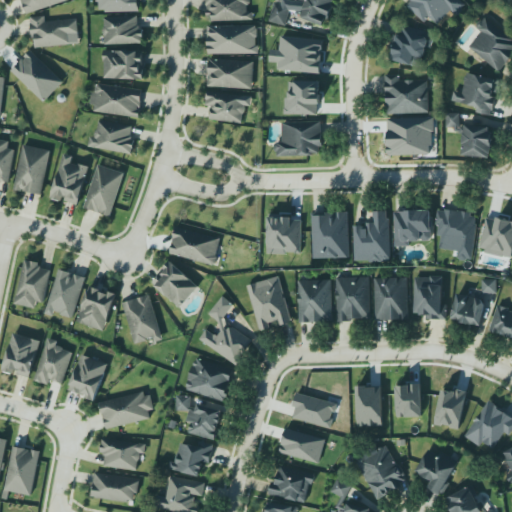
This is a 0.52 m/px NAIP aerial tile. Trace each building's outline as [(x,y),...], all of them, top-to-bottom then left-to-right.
[(21,0),(69,0),(27,15),(21,0)] [(96,0),(139,0),(139,6),(140,7),(140,9),(140,11),(105,12),(105,10),(99,10),(99,2),(97,2),(96,0)] [(207,0),(251,0),(251,3),(250,5),(248,5),(248,12),(254,12),(255,20),(213,21),(213,16),(208,16),(207,0)] [(275,0),(269,21),(286,26),(289,14),(328,25),(334,0),(299,0),(299,2),(291,0),(275,0)] [(407,6),(411,1),(410,0),(459,0),(465,5),(462,7),(462,11),(459,15),(455,15),(450,11),(438,25),(429,16),(424,22),(407,6)] [(104,15),(137,15),(137,24),(141,24),(141,31),(145,31),(145,44),(104,45),(104,15)] [(31,17),(46,16),(46,22),(78,19),(80,43),(36,48),(35,43),(36,43),(36,39),(35,36),(32,37),(32,30),(31,23),(31,17)] [(499,71),(511,55),(511,42),(511,40),(486,18),(483,21),(481,21),(479,21),(477,25),(477,28),(478,29),(481,32),(469,46),(499,71)] [(389,59),(414,67),(417,56),(423,58),(426,47),(430,47),(435,32),(400,21),(389,59)] [(258,26),(209,26),(209,55),(259,54),(258,26)] [(280,71),(322,73),(324,39),(281,38),(280,71)] [(12,71),(31,50),(64,82),(44,103),(12,71)] [(144,52),(106,50),(105,79),(143,80),(144,52)] [(210,58),(208,87),(255,90),(257,61),(210,58)] [(499,81),(496,93),(493,92),(492,96),(496,97),(493,111),(491,110),(490,115),(477,112),(478,107),(452,101),(454,92),(463,94),(465,83),(464,81),(465,77),(467,76),(467,73),(499,81)] [(384,75),(400,75),(400,81),(428,80),(429,114),(386,116),(384,75)] [(320,81),(288,81),(288,115),(320,115),(320,81)] [(99,84),(96,86),(96,92),(96,93),(92,93),(91,105),(96,105),(95,112),(140,118),(141,110),(139,109),(139,108),(141,108),(143,90),(99,84)] [(208,91),(246,96),(245,105),(246,106),(246,109),(245,113),(244,115),(242,124),(210,119),(212,106),(206,105),(208,91)] [(460,113),(447,114),(447,128),(460,127),(460,113)] [(433,117),(388,117),(387,152),(391,152),(391,154),(430,153),(430,145),(433,145),(432,130),(434,130),(433,117)] [(100,120),(133,127),(131,137),(132,137),(132,140),(135,141),(132,154),(89,147),(90,137),(95,138),(95,135),(96,133),(97,130),(99,129),(100,120)] [(282,123),(320,122),(321,145),(319,145),(319,153),(312,153),(312,156),(277,156),(277,152),(274,151),(274,145),(277,142),(283,142),(282,123)] [(463,157),(491,158),(492,127),(465,126),(463,157)] [(0,180),(10,182),(14,150),(9,149),(10,141),(0,139),(0,180)] [(14,190),(42,195),(50,151),(23,145),(14,190)] [(89,167),(78,205),(65,201),(66,198),(63,197),(62,201),(51,198),(64,153),(74,156),(72,163),(89,167)] [(98,165),(125,173),(111,217),(103,214),(103,212),(102,211),(102,214),(84,208),(98,165)] [(352,226),(361,225),(361,230),(367,230),(367,222),(374,222),(374,210),(388,209),(390,260),(354,261),(352,226)] [(476,225),(472,259),(468,258),(465,260),(461,260),(459,257),(460,251),(441,248),(443,236),(438,235),(440,224),(437,224),(439,211),(446,212),(446,209),(471,213),(471,217),(475,217),(474,225),(476,225)] [(394,212),(396,246),(412,245),(412,242),(431,241),(430,211),(394,212)] [(485,216),(479,245),(487,247),(486,252),(511,257),(511,217),(505,211),(485,216)] [(313,259),(350,258),(349,212),(334,212),(334,213),(312,213),(313,259)] [(303,219),(270,218),(268,253),(302,254),(303,219)] [(176,226),(221,239),(216,256),(218,258),(216,264),(214,265),(171,254),(176,231),(175,231),(176,226)] [(152,281),(171,260),(199,286),(180,306),(152,281)] [(25,261),(31,262),(31,261),(39,263),(39,266),(42,267),(42,268),(51,270),(44,303),(37,302),(36,309),(15,304),(25,261)] [(60,269),(86,278),(73,318),(71,318),(61,315),(61,313),(55,311),(53,316),(45,314),(60,269)] [(269,323),(278,321),(279,326),(292,322),(285,298),(284,298),(283,294),(284,294),(279,276),(248,286),(260,330),(261,329),(262,331),(271,329),(269,323)] [(415,277),(430,277),(430,276),(443,276),(442,304),(447,305),(447,319),(427,319),(428,316),(420,316),(420,313),(414,313),(415,277)] [(336,278),(369,277),(371,318),(350,319),(350,321),(337,321),(336,278)] [(374,278),(408,277),(409,320),(375,320),(374,278)] [(298,281),(331,280),(332,321),(300,323),(298,281)] [(497,294),(497,280),(482,280),(483,294),(497,294)] [(90,286),(106,292),(107,290),(118,294),(104,332),(77,322),(90,286)] [(123,303),(129,302),(135,300),(150,295),(163,340),(155,342),(154,337),(147,339),(148,340),(135,344),(123,303)] [(253,342),(222,322),(234,304),(222,296),(209,316),(225,326),(217,337),(207,330),(200,340),(237,365),(253,342)] [(453,322),(483,324),(485,299),(455,296),(453,322)] [(511,338),(511,339),(506,337),(506,336),(500,334),(490,331),(498,305),(510,309),(509,311),(511,312),(511,338)] [(14,333),(41,341),(32,373),(31,373),(30,378),(17,374),(18,371),(14,370),(13,375),(8,373),(3,371),(14,333)] [(72,353),(62,384),(50,380),(49,385),(35,380),(49,338),(58,342),(57,347),(60,346),(63,348),(64,350),(72,353)] [(68,390),(82,353),(110,364),(95,403),(78,395),(68,390)] [(197,358),(234,370),(232,376),(229,384),(230,384),(228,391),(230,391),(229,395),(228,398),(226,397),(225,400),(224,402),(216,399),(212,398),(208,397),(203,395),(199,394),(197,393),(187,389),(188,384),(189,380),(188,380),(191,373),(193,366),(195,363),(197,358)] [(382,425),(360,427),(357,384),(362,382),(368,383),(369,386),(382,386),(382,425)] [(397,384),(419,382),(419,388),(417,389),(417,391),(422,391),(423,413),(398,416),(397,384)] [(435,425),(443,388),(446,388),(448,387),(458,389),(458,387),(469,389),(459,430),(450,428),(451,423),(443,422),(441,426),(435,425)] [(339,404),(336,413),(333,412),(330,419),(334,420),(331,428),(293,416),(296,406),(293,405),(297,391),(339,404)] [(100,403),(144,392),(146,397),(151,395),(155,410),(149,411),(151,419),(108,430),(100,403)] [(189,433),(215,440),(223,411),(193,403),(194,399),(179,395),(175,410),(189,413),(187,421),(192,422),(189,433)] [(462,434),(492,398),(511,414),(511,431),(509,435),(505,432),(493,447),(485,440),(479,447),(462,434)] [(325,440),(288,428),(280,451),(319,462),(325,440)] [(103,436),(147,443),(146,452),(139,451),(136,471),(103,465),(105,452),(101,449),(103,436)] [(0,478),(8,440),(0,438),(0,478)] [(198,447),(180,443),(177,462),(171,461),(170,471),(200,476),(203,462),(211,463),(214,444),(199,442),(198,447)] [(14,444),(5,489),(33,495),(41,449),(34,448),(14,444)] [(378,501),(403,487),(401,483),(406,480),(404,477),(406,476),(399,463),(397,464),(387,445),(383,447),(381,447),(378,449),(377,451),(366,457),(364,457),(359,459),(357,463),(378,501)] [(415,473),(429,450),(441,458),(445,451),(464,463),(441,499),(428,491),(432,484),(415,473)] [(271,494),(306,505),(315,475),(280,464),(271,494)] [(95,473),(140,480),(138,494),(136,494),(135,501),(129,501),(128,503),(96,498),(96,497),(91,496),(95,473)] [(155,508),(176,511),(199,511),(200,507),(194,506),(196,496),(203,497),(206,483),(171,476),(167,498),(157,496),(155,508)] [(337,511),(375,511),(376,511),(345,504),(350,484),(336,480),(333,494),(341,496),(337,511)] [(447,499),(449,505),(448,505),(451,511),(481,511),(479,507),(480,506),(484,511),(488,511),(482,503),(478,505),(474,497),(478,495),(473,485),(469,487),(469,488),(447,499)] [(267,511),(299,511),(300,509),(269,503),(267,511)]
